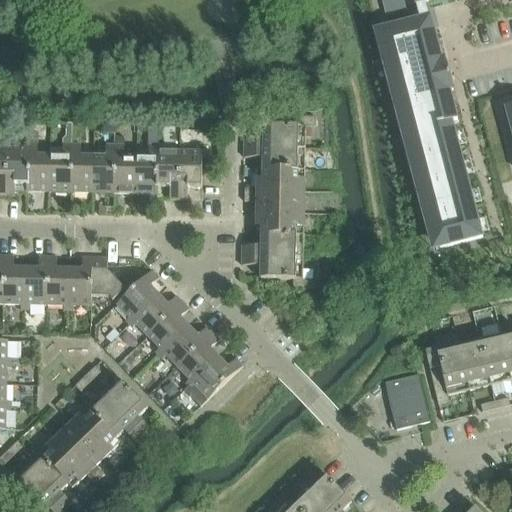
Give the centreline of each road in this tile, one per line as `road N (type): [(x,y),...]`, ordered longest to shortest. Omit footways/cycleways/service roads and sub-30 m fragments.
road 1 (residential): [(0,230),(152,233)]
road 2 (residential): [(377,470),(511,442)]
road 3 (residential): [(377,470),(285,372)]
